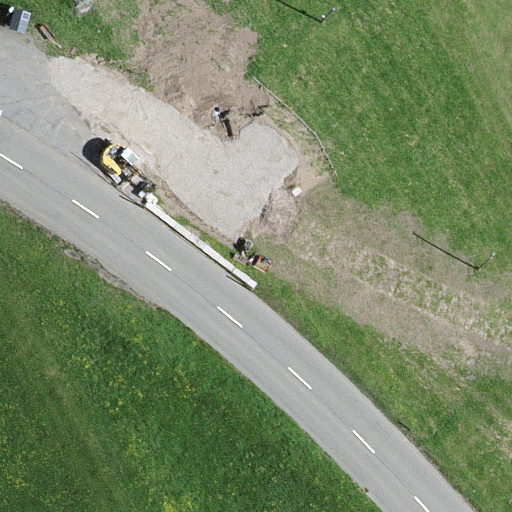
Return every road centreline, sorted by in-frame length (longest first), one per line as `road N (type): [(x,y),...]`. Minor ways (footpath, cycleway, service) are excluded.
road 1 (secondary): [(93,215),(262,349),(427,511)]
road 2 (unclassified): [(0,65),(68,124),(93,215)]
